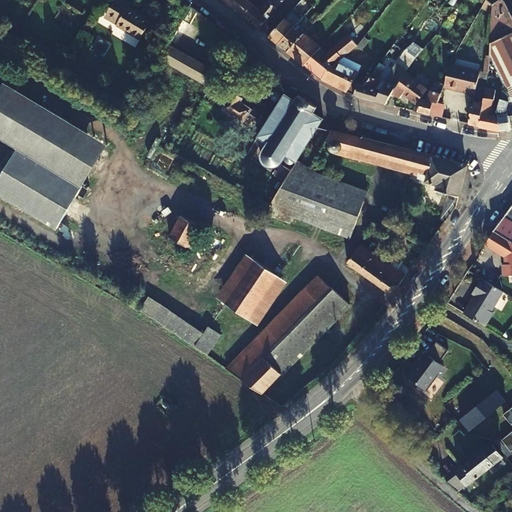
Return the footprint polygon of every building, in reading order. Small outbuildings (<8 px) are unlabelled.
[(118,22),(116,24),(140,39),(151,20),(128,6),(131,1),(128,0),(114,0),(106,14),(118,22)] [(223,0),(243,16),(253,4),(248,0),(223,0)] [(243,16),(259,28),(283,0),(270,0),(269,1),(268,1),(261,9),(254,3),(253,4),(243,16)] [(303,17),(278,44),(287,51),(327,9),(333,2),(331,0),(328,0),(323,5),(319,1),(315,4),(320,9),(309,21),(304,17),(303,17)] [(509,96),(508,101),(506,110),(508,117),(511,116),(511,18),(503,0),(499,0),(492,4),(492,5),(490,58),(500,78),(503,84),(509,96)] [(305,15),(312,8),(309,5),(301,12),(305,15)] [(184,18),(191,23),(198,12),(191,7),(184,18)] [(296,59),(316,35),(312,31),(328,12),(327,9),(287,51),(296,59)] [(268,36),(278,44),(303,17),(301,15),(299,18),(291,11),(268,36)] [(320,48),(325,43),(321,39),(337,20),(334,16),(316,35),(296,59),(304,65),(320,48)] [(165,54),(162,60),(163,60),(207,86),(214,72),(202,65),(186,56),(200,30),(190,24),(191,23),(184,18),(165,54)] [(91,27),(86,24),(81,30),(87,34),(91,27)] [(304,65),(323,80),(328,69),(338,61),(356,47),(348,35),(326,53),(320,48),(304,65)] [(354,93),(360,84),(361,82),(355,79),(359,72),(338,61),(328,69),(323,80),(354,95),(354,93)] [(365,86),(360,84),(354,93),(354,95),(374,101),(375,100),(380,92),(375,90),(381,81),(377,79),(383,68),(379,64),(371,77),(370,76),(365,86)] [(480,71),(452,64),(443,85),(475,92),(478,79),(479,72),(480,71)] [(396,86),(393,91),(400,97),(404,93),(419,105),(421,98),(429,88),(407,71),(398,82),(396,86)] [(487,75),(479,72),(478,79),(486,81),(487,76),(487,75)] [(0,101),(33,121),(43,104),(4,81),(0,88),(0,101)] [(387,81),(380,92),(375,100),(374,101),(385,104),(386,103),(393,91),(396,86),(387,81)] [(442,85),(440,84),(438,88),(432,88),(426,99),(421,98),(419,105),(417,110),(417,112),(429,114),(430,113),(432,102),(437,103),(443,90),(441,90),(443,85),(442,85)] [(217,91),(209,87),(203,99),(210,103),(217,91)] [(499,129),(498,116),(490,115),(494,90),(485,88),(482,103),(479,124),(478,125),(500,130),(499,129)] [(304,99),(298,95),(295,101),(284,94),(283,98),(281,96),(280,93),(278,91),(274,92),(271,95),(272,99),(275,101),(279,100),(280,101),(268,120),(241,102),(244,97),(234,91),(223,109),(259,134),(248,153),(258,159),(262,152),(263,152),(262,154),(261,157),(261,160),(263,163),(264,165),(266,167),(269,169),(272,169),(274,169),(276,168),(278,167),(280,165),(282,162),(292,169),(294,166),(295,164),(286,157),(286,156),(296,162),(297,160),(318,127),(323,120),(323,119),(313,112),(316,107),(304,99)] [(510,127),(508,117),(506,110),(508,101),(500,99),(497,110),(498,116),(499,129),(500,130),(503,129),(510,128),(510,127)] [(113,147),(43,104),(33,121),(0,101),(0,137),(88,190),(113,147)] [(468,122),(468,123),(478,125),(479,124),(482,103),(473,101),(468,122)] [(443,105),(437,103),(432,102),(430,113),(429,114),(441,117),(443,105)] [(345,149),(343,152),(418,171),(417,176),(416,179),(423,181),(424,183),(435,186),(434,190),(436,190),(437,195),(441,195),(444,193),(448,194),(440,219),(445,221),(455,207),(465,166),(331,130),(325,141),(327,143),(328,140),(331,138),(334,137),(336,137),(339,138),(341,139),(343,141),(344,142),(345,144),(345,146),(345,149)] [(341,153),(342,151),(343,151),(343,145),(341,140),(336,139),(331,140),(328,144),(328,150),(331,154),(337,155),(339,154),(341,153)] [(339,154),(337,155),(417,176),(418,171),(343,152),(342,151),(341,153),(339,154)] [(285,181),(291,171),(281,165),(275,175),(285,181)] [(350,239),(367,192),(294,166),(292,169),(291,171),(285,181),(270,206),(267,214),(289,222),(292,217),(350,239)] [(511,204),(493,231),(498,234),(499,235),(511,242),(511,204)] [(182,215),(169,238),(185,247),(198,225),(182,215)] [(493,231),(484,244),(493,250),(494,249),(505,256),(506,264),(502,265),(503,276),(511,275),(511,242),(499,235),(498,234),(493,231)] [(347,263),(360,272),(361,271),(373,254),(367,249),(360,244),(347,263)] [(373,254),(377,249),(370,244),(367,249),(373,254)] [(224,304),(253,259),(245,254),(216,298),(224,304)] [(361,271),(360,272),(376,284),(376,283),(389,265),(373,254),(361,271)] [(376,283),(376,284),(389,294),(390,295),(405,275),(397,269),(402,262),(395,257),(389,265),(376,283)] [(250,320),(279,276),(253,259),(224,304),(250,320)] [(318,276),(226,369),(256,390),(261,394),(349,305),(331,288),(330,288),(318,276)] [(279,276),(250,320),(258,326),(287,281),(279,276)] [(474,295),(463,313),(483,326),(492,312),(490,311),(492,306),(502,291),(480,278),(474,287),(478,289),(474,295)] [(170,311),(160,325),(194,347),(203,333),(170,311)] [(208,327),(203,333),(194,347),(207,356),(221,336),(208,327)] [(434,336),(405,376),(425,390),(454,351),(434,336)] [(494,391),(460,419),(469,430),(506,401),(497,389),(494,391)] [(511,424),(511,422),(511,407),(503,415),(511,424)] [(511,449),(511,430),(500,440),(510,452),(511,449)] [(464,466),(446,482),(457,491),(466,485),(467,485),(501,457),(490,444),(463,465),(464,466)]
